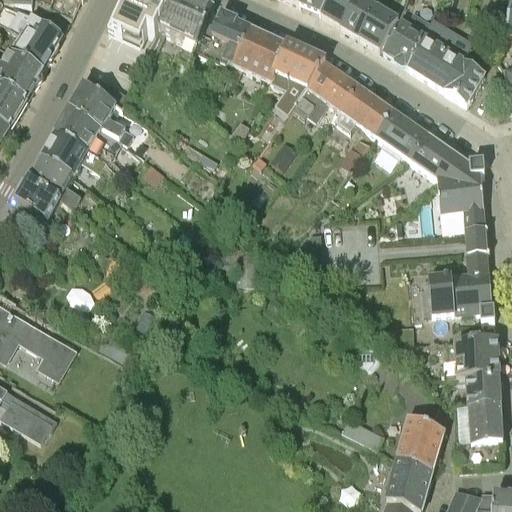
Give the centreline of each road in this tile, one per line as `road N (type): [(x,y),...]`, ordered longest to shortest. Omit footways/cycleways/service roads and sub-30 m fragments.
road 1 (residential): [(217,0),(367,68),(486,147),(500,161),(511,213)]
road 2 (residential): [(0,202),(104,0)]
